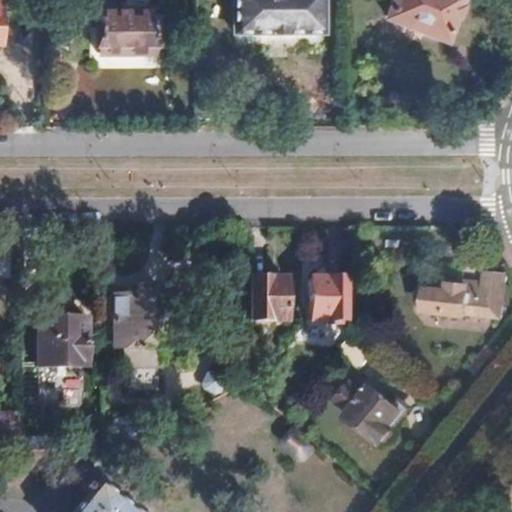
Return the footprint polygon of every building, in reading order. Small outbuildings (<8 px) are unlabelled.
[(324,0),(234,0),(235,35),(323,36),(324,0)] [(394,0),(389,15),(447,37),(455,15),(458,17),(463,3),(460,2),(460,0),(394,0)] [(148,9),(97,8),(97,53),(147,54),(148,9)] [(288,321),(288,280),(268,280),(267,276),(257,276),(254,280),(251,281),(251,321),(288,321)] [(311,280),(311,322),(329,322),(329,325),(344,326),(344,321),(346,321),(346,279),(341,279),(341,276),(329,276),(329,279),(311,280)] [(503,323),(508,279),(484,277),(483,285),(472,283),(460,281),(460,282),(450,281),(448,293),(425,289),(420,321),(498,334),(500,322),(503,323)] [(159,347),(160,288),(134,288),(135,297),(112,297),(112,347),(159,347)] [(85,368),(86,318),(38,318),(38,367),(85,368)] [(364,370),(373,358),(352,340),(342,351),(364,370)] [(495,355),(484,346),(466,368),(478,377),(495,355)] [(83,390),(40,387),(39,406),(82,409),(83,390)] [(353,426),(387,454),(399,440),(396,437),(410,419),(379,394),(353,426)] [(136,434),(128,415),(103,426),(103,449),(131,436),(136,434)] [(37,449),(37,417),(24,417),(24,449),(36,449),(37,449)] [(0,449),(18,449),(18,420),(0,420),(0,449)] [(316,448),(293,430),(285,441),(284,446),(300,460),(307,459),(316,448)] [(132,511),(99,485),(75,511),(132,511)]
